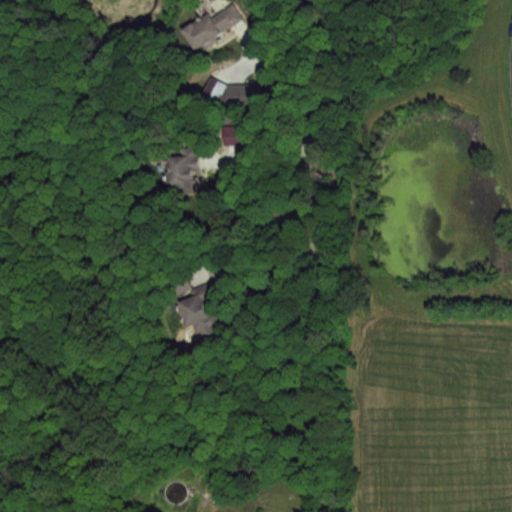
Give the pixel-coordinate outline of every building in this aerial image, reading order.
[(235,5),(243,18),(224,32),(226,34),(201,52),(186,31),(211,13),(216,19),(235,5)] [(231,84),(258,84),(258,104),(230,104),(231,84)] [(190,148),(202,148),(202,169),(197,169),(197,192),(175,193),(175,157),(190,157),(190,148)] [(202,274),(206,280),(213,275),(209,269),(202,274)] [(174,278),(189,272),(194,288),(179,293),(174,278)] [(201,287),(212,282),(219,299),(207,304),(213,318),(219,316),(223,325),(216,328),(219,336),(203,342),(197,327),(193,328),(183,304),(204,295),(201,287)]
